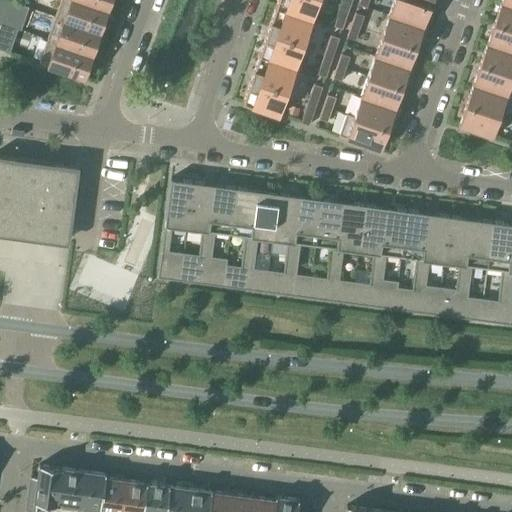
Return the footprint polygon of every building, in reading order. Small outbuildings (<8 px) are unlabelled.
[(27,8),(3,0),(0,0),(0,13),(11,17),(8,25),(20,29),(27,8)] [(81,0),(60,0),(54,16),(100,32),(108,9),(81,0)] [(81,0),(108,9),(110,0),(81,0)] [(278,115),(317,0),(276,0),(242,102),(278,115)] [(342,0),(338,13),(346,16),(350,3),(342,0)] [(414,0),(392,0),(388,14),(423,26),(430,5),(414,0)] [(511,6),(500,2),(493,22),(511,28),(511,6)] [(0,13),(0,22),(8,25),(11,17),(0,13)] [(346,16),(338,13),(333,26),(342,29),(346,16)] [(355,13),(351,25),(359,28),(363,16),(355,13)] [(388,14),(381,35),(416,47),(423,26),(388,14)] [(54,16),(47,39),(92,55),(100,32),(54,16)] [(8,25),(0,22),(0,49),(8,25)] [(511,28),(493,22),(486,43),(511,51),(511,28)] [(359,28),(351,25),(347,37),(355,40),(359,28)] [(330,35),(326,48),(334,51),(339,38),(330,35)] [(381,35),(374,55),(409,67),(416,47),(381,35)] [(92,55),(47,39),(39,63),(84,78),(92,55)] [(511,51),(486,43),(479,63),(511,74),(511,51)] [(326,48),(321,61),(330,64),(334,51),(326,48)] [(341,54),(337,66),(345,68),(349,57),(341,54)] [(374,55),(367,75),(402,87),(409,67),(374,55)] [(330,64),(321,61),(317,74),(325,76),(330,64)] [(511,74),(479,63),(472,84),(506,95),(511,77),(511,74)] [(345,68),(337,66),(333,78),(341,80),(345,68)] [(367,75),(360,96),(395,108),(402,87),(367,75)] [(313,84),(309,97),(317,100),(322,87),(313,84)] [(472,84),(465,104),(499,116),(506,95),(472,84)] [(327,94),(323,106),(331,109),(335,97),(327,94)] [(360,96),(353,116),(388,128),(395,108),(360,96)] [(309,97),(305,110),(313,112),(317,100),(309,97)] [(499,116),(465,104),(458,125),(492,137),(499,116)] [(331,109),(323,106),(318,118),(327,121),(331,109)] [(313,112),(305,110),(300,122),(308,125),(313,112)] [(388,128),(353,116),(345,113),(338,135),(380,150),(388,128)] [(68,244),(78,170),(79,166),(0,155),(0,234),(8,236),(68,244)] [(157,277),(179,280),(183,252),(168,250),(171,226),(186,228),(192,181),(170,178),(157,277)] [(179,280),(201,283),(214,184),(192,181),(186,228),(201,230),(198,254),(183,252),(179,280)] [(201,283),(222,286),(226,258),(211,256),(214,232),(229,234),(235,187),(214,184),(201,283)] [(222,286),(243,289),(256,189),(235,187),(229,234),(244,236),(240,266),(226,264),(226,258),(222,286)] [(243,289),(265,292),(268,270),(253,268),(257,238),(272,240),(278,192),(256,189),(243,289)] [(265,292),(287,295),(300,195),(278,192),(272,240),(287,242),(283,271),(268,270),(265,292)] [(287,295),(308,297),(311,275),(296,273),(300,244),(315,245),(321,198),(300,195),(287,295)] [(308,297),(329,300),(342,201),(321,198),(315,245),(330,247),(326,277),(311,275),(308,297)] [(329,300),(351,303),(354,281),(339,279),(343,249),(358,251),(364,204),(342,201),(329,300)] [(351,303),(372,306),(385,206),(364,204),(358,251),(372,253),(368,283),(354,281),(351,303)] [(372,306),(393,309),(397,281),(382,279),(385,255),(400,257),(407,209),(385,206),(372,306)] [(393,309),(414,311),(428,212),(407,209),(400,257),(415,259),(411,288),(397,287),(398,281),(397,281),(393,309)] [(414,311),(436,314),(440,286),(425,284),(428,261),(443,262),(449,215),(428,212),(414,311)] [(436,314),(458,317),(471,218),(449,215),(443,262),(458,264),(455,288),(440,286),(436,314)] [(458,317),(479,320),(482,298),(467,296),(471,266),(486,268),(492,221),(471,218),(458,317)] [(479,320),(500,323),(511,234),(511,223),(492,221),(486,268),(501,270),(497,300),(482,298),(479,320)] [(511,234),(500,323),(511,324),(511,295),(511,296),(511,285),(511,234)] [(34,511),(35,510),(51,511),(55,511),(61,467),(39,464),(37,477),(30,476),(26,511),(34,511)] [(55,511),(76,511),(82,470),(61,467),(55,511)] [(98,511),(104,473),(82,470),(76,511),(98,511)] [(98,511),(120,511),(125,479),(105,476),(105,473),(104,473),(98,511)] [(120,511),(142,511),(146,482),(125,479),(120,511)] [(164,511),(168,485),(146,482),(142,511),(164,511)] [(164,511),(186,511),(190,488),(168,485),(164,511)] [(186,511),(208,511),(211,491),(190,488),(186,511)] [(208,511),(229,511),(232,493),(211,491),(208,511)] [(229,511),(251,511),(254,496),(232,493),(229,511)] [(251,511),(273,511),(276,496),(274,496),(274,499),(254,496),(251,511)] [(276,496),(273,511),(299,511),(296,511),(298,499),(276,496)]
